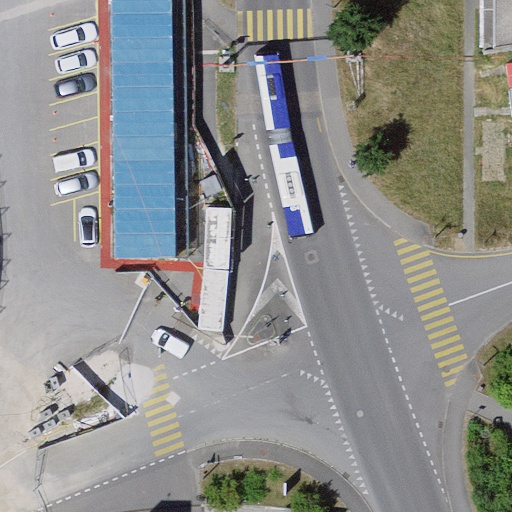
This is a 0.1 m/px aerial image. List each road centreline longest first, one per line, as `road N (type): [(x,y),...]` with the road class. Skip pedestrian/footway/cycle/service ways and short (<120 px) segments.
road 1 (residential): [(281,0),(298,147),(354,341)]
road 2 (residential): [(354,341),(417,511)]
road 3 (residential): [(354,341),(511,284)]
